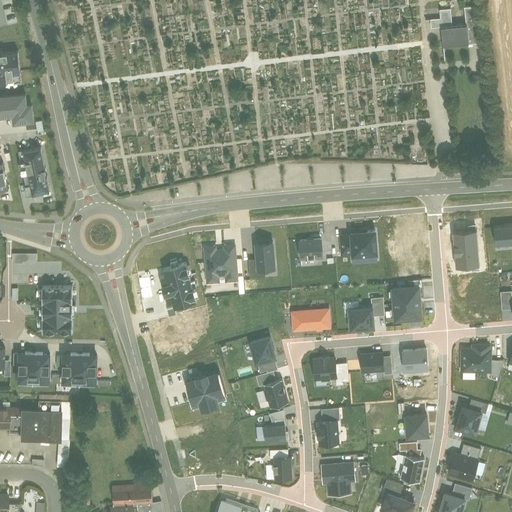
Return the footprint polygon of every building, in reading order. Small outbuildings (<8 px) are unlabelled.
[(464,7),(466,25),(468,45),(481,44),(478,6),(464,7)] [(442,27),(452,26),(451,9),(440,9),(441,19),(431,20),(432,28),(442,27)] [(452,26),(442,27),(443,47),(468,45),(466,25),(452,26)] [(19,53),(0,54),(0,86),(8,86),(8,79),(21,78),(19,53)] [(0,119),(14,118),(15,127),(35,125),(33,108),(29,108),(27,97),(0,99),(0,119)] [(42,152),(26,155),(35,197),(51,194),(42,152)] [(2,161),(0,161),(0,191),(9,190),(2,161)] [(511,228),(493,230),(494,247),(511,245),(511,228)] [(477,231),(453,233),(456,267),(480,265),(477,231)] [(376,235),(350,236),(350,237),(341,237),(342,255),(351,255),(351,260),(377,259),(376,235)] [(320,240),(297,241),(299,260),(322,258),(320,240)] [(273,244),(256,245),(257,272),(274,271),(273,244)] [(236,245),(205,248),(208,284),(238,282),(236,245)] [(13,260),(38,260),(38,251),(13,251),(13,260)] [(196,297),(185,260),(166,266),(168,274),(163,275),(170,299),(175,298),(176,303),(196,297)] [(419,284),(393,286),(395,317),(422,315),(419,284)] [(73,285),(44,285),(45,332),(74,331),(73,285)] [(511,309),(511,300),(511,296),(511,293),(501,293),(502,310),(511,309)] [(371,299),(372,310),(373,316),(384,315),(382,299),(371,299)] [(329,309),(290,312),(291,331),(330,329),(329,309)] [(372,310),(348,312),(350,333),(374,331),(373,316),(372,310)] [(270,338),(249,345),(256,367),(258,366),(275,360),(277,360),(270,338)] [(426,348),(403,350),(404,371),(427,370),(426,348)] [(493,350),(461,350),(461,372),(490,372),(492,372),(492,361),(493,350)] [(50,353),(16,353),(15,384),(50,384),(50,353)] [(382,353),(360,355),(361,373),(384,371),(383,357),(382,353)] [(97,354),(62,354),(62,384),(97,385),(97,354)] [(336,357),(313,358),(314,380),(321,380),(321,381),(329,381),(329,379),(337,379),(337,364),(336,357)] [(392,373),(390,357),(383,357),(384,371),(384,374),(392,373)] [(275,360),(258,366),(260,373),(267,371),(268,373),(274,371),(278,370),(275,360)] [(503,360),(492,361),(492,372),(490,372),(490,375),(499,376),(503,360)] [(347,363),(337,364),(337,379),(337,384),(343,384),(342,380),(349,380),(347,363)] [(264,386),(277,382),(274,371),(268,373),(257,376),(259,386),(264,386)] [(219,409),(216,401),(224,399),(217,375),(184,385),(191,409),(199,406),(202,414),(219,409)] [(277,382),(264,386),(271,408),(288,403),(282,381),(277,382)] [(36,392),(36,407),(60,407),(60,417),(69,417),(69,392),(36,392)] [(17,406),(6,406),(6,422),(17,422),(17,407),(17,406)] [(36,407),(17,407),(17,422),(16,437),(59,438),(60,417),(60,407),(36,407)] [(322,410),(323,422),(337,421),(339,420),(339,409),(322,410)] [(482,414),(462,409),(455,431),(475,437),(482,414)] [(270,414),(273,426),(285,425),(284,410),(270,414)] [(427,416),(404,417),(406,440),(428,439),(427,416)] [(69,466),(69,417),(60,417),(59,438),(59,466),(69,466)] [(323,422),(317,422),(319,446),(338,445),(337,421),(323,422)] [(273,426),(264,426),(266,441),(286,440),(285,425),(273,426)] [(406,456),(420,458),(422,450),(417,450),(417,443),(400,444),(400,451),(407,451),(406,456)] [(460,454),(478,459),(481,449),(464,444),(460,454)] [(460,454),(454,453),(448,474),(473,481),(480,459),(478,459),(460,454)] [(419,482),(423,459),(420,458),(406,456),(402,479),(419,482)] [(292,478),(291,457),(274,458),(275,479),(292,478)] [(351,494),(350,482),(355,482),(354,463),(320,466),(322,485),(327,484),(328,496),(351,494)] [(149,480),(111,483),(113,505),(131,503),(135,503),(151,502),(151,501),(149,480)] [(384,489),(387,491),(388,489),(401,493),(404,486),(387,480),(384,489)] [(467,499),(466,500),(469,501),(472,489),(455,484),(452,495),(467,499)] [(401,493),(388,489),(387,491),(381,508),(386,510),(385,511),(413,511),(418,499),(401,493)] [(452,495),(444,492),(437,511),(462,511),(466,500),(467,499),(452,495)] [(261,511),(262,511),(224,498),(218,511),(261,511)] [(151,502),(135,503),(135,511),(162,511),(159,499),(151,501),(151,502)] [(35,511),(44,511),(44,500),(36,500),(35,511)] [(5,502),(4,511),(15,511),(16,502),(5,502)] [(131,511),(131,503),(113,505),(107,505),(107,511),(131,511)]
